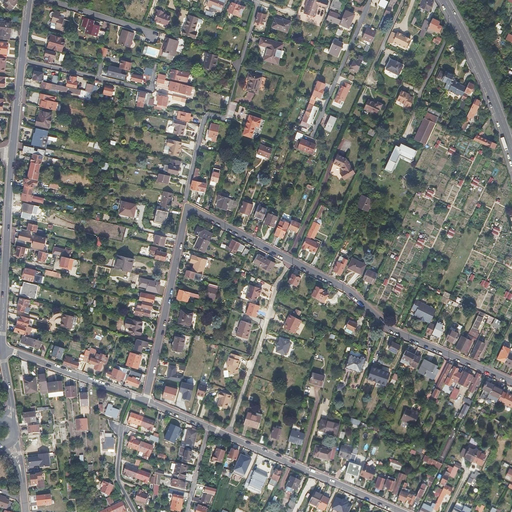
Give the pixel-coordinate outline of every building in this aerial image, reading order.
[(4,0),(6,1),(3,5),(10,11),(19,1),(17,0),(4,0)] [(209,0),(207,5),(217,9),(216,10),(221,12),(225,0),(209,0)] [(306,0),(305,3),(307,4),(305,8),(303,14),(308,15),(313,17),(316,6),(325,9),(328,1),(324,0),(319,0),(319,1),(316,0),(306,0)] [(338,0),(332,0),(331,6),(335,8),(341,11),(345,3),(338,0)] [(380,0),(378,5),(385,9),(388,2),(383,0),(380,0)] [(422,0),(419,6),(429,11),(433,2),(429,0),(422,0)] [(238,5),(232,3),(229,12),(241,17),(244,8),(238,5)] [(156,13),(158,14),(155,21),(168,26),(172,17),(164,14),(164,13),(161,11),(158,10),(156,13)] [(338,14),(329,10),(326,19),(339,25),(341,21),(337,19),(338,14)] [(354,14),(345,11),(341,21),(339,25),(348,28),(351,21),(354,14)] [(50,17),(52,18),(51,22),(56,24),(55,28),(61,29),(61,27),(67,29),(70,20),(58,17),(59,13),(54,12),(52,12),(50,13),(50,14),(50,16),(50,17)] [(262,13),(258,12),(255,21),(263,24),(266,15),(262,13)] [(187,25),(186,25),(183,34),(196,39),(198,32),(196,31),(200,18),(195,17),(191,15),(187,25)] [(84,18),(82,26),(87,28),(86,33),(96,36),(96,35),(104,38),(106,30),(100,28),(100,27),(101,27),(102,23),(93,20),(84,18)] [(279,20),(275,19),(272,27),(287,32),(290,22),(283,20),(282,21),(279,20)] [(432,19),(430,23),(425,32),(430,34),(434,33),(437,35),(438,32),(441,26),(438,25),(439,22),(432,19)] [(11,22),(0,20),(0,31),(0,32),(0,35),(8,36),(10,29),(11,22)] [(430,23),(425,21),(421,29),(423,30),(420,37),(423,38),(425,32),(430,23)] [(376,31),(367,28),(365,33),(362,39),(371,42),(376,31)] [(127,31),(123,30),(119,44),(129,47),(133,33),(127,31)] [(392,32),(387,42),(392,43),(392,42),(405,48),(410,39),(405,37),(404,38),(401,36),(401,34),(397,32),(396,34),(392,32)] [(63,37),(51,34),(50,41),(48,47),(62,50),(63,46),(64,47),(65,43),(62,42),(63,37)] [(339,35),(335,34),(329,49),(328,52),(337,56),(339,49),(342,43),(336,41),(339,35)] [(435,39),(433,38),(432,41),(439,45),(441,39),(436,36),(435,39)] [(162,56),(167,57),(166,59),(172,61),(177,41),(165,37),(164,40),(163,43),(166,43),(162,56)] [(259,46),(267,48),(264,61),(277,64),(282,44),(261,39),(260,42),(259,46)] [(7,43),(0,42),(0,57),(6,58),(6,54),(8,54),(8,51),(8,49),(7,48),(7,43)] [(101,47),(100,46),(98,54),(101,55),(103,55),(106,56),(106,55),(108,49),(103,47),(101,47)] [(45,54),(47,55),(45,60),(51,62),(53,57),(54,57),(56,52),(46,50),(46,52),(45,54)] [(218,56),(205,53),(204,59),(205,59),(203,68),(214,71),(216,64),(218,56)] [(358,58),(354,57),(351,63),(348,69),(357,73),(363,57),(359,55),(358,58)] [(393,62),(389,60),(385,69),(398,75),(402,66),(398,64),(399,63),(394,61),(393,62)] [(132,63),(122,61),(121,65),(120,68),(127,70),(130,71),(132,63)] [(122,69),(110,66),(108,75),(114,76),(125,79),(126,75),(121,74),(122,69)] [(153,69),(147,68),(145,75),(147,76),(151,77),(153,69)] [(171,72),(171,74),(172,74),(171,78),(187,82),(189,73),(172,69),(171,72)] [(43,73),(35,71),(34,75),(33,80),(42,82),(43,82),(44,78),(42,77),(43,73)] [(445,73),(440,71),(437,78),(446,83),(444,88),(448,90),(448,91),(457,95),(458,94),(462,96),(466,88),(459,85),(459,83),(453,80),(454,77),(452,76),(452,75),(445,72),(445,73)] [(136,75),(133,75),(132,80),(137,81),(142,83),(144,75),(136,73),(136,75)] [(247,80),(249,81),(248,86),(246,91),(257,95),(259,88),(262,78),(249,74),(247,80)] [(70,81),(68,80),(67,85),(76,87),(77,83),(75,82),(76,77),(74,77),(71,76),(70,81)] [(192,87),(171,81),(170,85),(169,90),(177,91),(177,87),(191,91),(192,87)] [(326,84),(317,81),(308,103),(312,105),(315,99),(314,98),(314,96),(320,98),(323,91),(326,84)] [(472,83),(469,81),(466,88),(462,96),(461,98),(466,100),(468,96),(470,91),(472,92),(473,89),(471,88),(473,85),(472,84),(472,83)] [(51,86),(54,87),(53,88),(67,91),(67,87),(57,85),(53,84),(43,82),(42,82),(41,84),(41,87),(51,89),(51,86)] [(344,101),(351,85),(344,82),(342,86),(341,85),(334,102),(339,104),(341,100),(344,101)] [(94,86),(87,84),(85,91),(92,93),(93,87),(94,86)] [(109,87),(105,86),(103,94),(112,96),(114,88),(109,87)] [(409,94),(401,90),(396,100),(404,104),(404,107),(411,108),(413,97),(409,95),(409,94)] [(147,95),(140,93),(139,100),(137,106),(143,108),(144,106),(154,108),(155,106),(154,106),(149,105),(151,99),(152,94),(148,93),(147,95)] [(40,98),(41,99),(41,102),(40,106),(55,110),(57,102),(55,102),(56,97),(41,94),(40,98)] [(157,100),(158,101),(157,106),(166,108),(169,98),(158,95),(157,98),(157,100)] [(466,100),(461,98),(452,118),(457,120),(466,100)] [(480,101),(475,99),(463,123),(466,124),(471,113),(474,114),(480,101)] [(376,104),(367,100),(363,109),(375,115),(378,109),(379,110),(382,105),(376,102),(376,104)] [(312,105),(308,103),(298,128),(305,131),(307,127),(309,128),(312,123),(314,116),(318,107),(312,105)] [(429,108),(427,113),(438,118),(440,113),(429,108)] [(39,117),(38,117),(37,121),(36,125),(49,128),(52,113),(41,111),(39,117)] [(191,114),(179,111),(177,119),(189,121),(189,119),(192,119),(192,118),(190,117),(191,114)] [(438,118),(427,113),(414,139),(425,144),(435,123),(438,118)] [(261,119),(249,115),(246,126),(243,135),(251,137),(255,126),(258,127),(261,119)] [(336,119),(330,117),(328,123),(325,129),(331,131),(336,119)] [(182,136),(183,132),(184,132),(185,129),(186,122),(174,120),(172,127),(174,127),(173,134),(182,136)] [(466,124),(463,123),(460,129),(466,132),(470,125),(466,124)] [(219,126),(211,124),(209,130),(207,136),(216,139),(219,126)] [(35,133),(34,133),(34,135),(33,137),(34,137),(33,145),(46,148),(49,136),(47,136),(47,135),(48,131),(36,128),(35,133)] [(480,129),(473,139),(494,148),(496,143),(480,136),(484,131),(480,129)] [(296,140),(299,142),(301,139),(302,134),(297,132),(294,139),(296,140)] [(308,141),(301,139),(299,142),(297,148),(311,154),(315,144),(308,141)] [(178,156),(179,152),(180,152),(181,149),(181,147),(180,147),(181,142),(171,140),(171,141),(168,140),(166,145),(169,146),(168,154),(178,156)] [(109,145),(97,142),(95,148),(107,151),(109,145)] [(399,147),(395,146),(384,169),(387,171),(391,173),(399,156),(411,161),(416,151),(400,144),(399,147)] [(34,148),(27,146),(24,145),(23,148),(23,151),(34,153),(43,156),(45,156),(46,150),(38,149),(37,151),(34,150),(34,148)] [(266,147),(260,145),(257,153),(262,155),(262,154),(266,156),(265,156),(269,158),(272,149),(266,147)] [(33,157),(25,156),(25,158),(24,160),(32,162),(40,163),(41,164),(43,156),(34,153),(33,157)] [(343,171),(339,173),(341,176),(343,180),(354,173),(345,158),(336,155),(332,163),(341,167),(343,171)] [(40,163),(32,162),(30,170),(28,178),(37,180),(39,172),(38,171),(40,163)] [(169,165),(165,164),(163,170),(168,171),(168,172),(178,174),(179,169),(180,164),(170,162),(169,165)] [(199,169),(195,168),(190,189),(199,191),(198,194),(200,194),(203,195),(206,183),(196,181),(199,169)] [(220,170),(213,169),(209,185),(211,185),(214,186),(215,182),(217,183),(220,170)] [(169,176),(159,173),(157,182),(168,184),(168,180),(169,176)] [(23,185),(25,185),(24,189),(23,193),(31,195),(33,187),(34,187),(35,184),(37,184),(38,181),(24,178),(23,181),(24,181),(23,185)] [(172,193),(164,191),(160,207),(169,209),(171,201),(172,193)] [(34,196),(23,193),(22,196),(21,199),(32,202),(34,196)] [(217,200),(218,200),(216,206),(221,208),(226,210),(226,208),(231,210),(234,201),(218,195),(217,200)] [(372,200),(361,195),(356,207),(361,209),(367,211),(372,200)] [(246,201),(244,200),(239,212),(244,213),(249,215),(253,205),(246,202),(246,201)] [(136,204),(122,201),(119,212),(128,214),(128,215),(133,217),(135,210),(136,204)] [(32,213),(34,205),(25,203),(21,217),(26,218),(28,212),(32,213)] [(266,209),(257,205),(253,216),(258,218),(262,219),(266,209)] [(319,218),(324,206),(321,205),(316,216),(319,218)] [(160,207),(157,206),(154,221),(165,224),(167,216),(169,209),(160,207)] [(277,217),(268,213),(264,224),(268,226),(272,228),(277,217)] [(300,224),(291,220),(288,227),(288,228),(292,230),(296,232),(300,224)] [(279,221),(273,234),(277,236),(282,238),(287,224),(279,221)] [(320,225),(313,221),(306,235),(308,236),(313,239),(320,225)] [(38,225),(29,223),(28,227),(28,230),(43,234),(43,230),(37,229),(38,225)] [(204,231),(196,227),(193,234),(198,237),(208,241),(211,234),(204,231)] [(20,235),(19,239),(29,241),(31,234),(21,232),(20,235)] [(46,238),(35,235),(32,246),(43,249),(46,238)] [(166,237),(156,235),(154,244),(164,247),(165,242),(166,237)] [(208,241),(198,237),(195,242),(193,247),(203,252),(208,241)] [(306,239),(305,238),(300,248),(302,249),(305,250),(306,247),(315,252),(318,245),(306,239)] [(236,242),(232,240),(227,250),(234,254),(239,244),(236,242)] [(28,249),(18,246),(17,250),(16,255),(17,255),(16,257),(19,258),(20,256),(22,256),(23,255),(27,256),(28,249)] [(151,247),(149,254),(156,256),(155,259),(165,261),(166,257),(167,253),(157,251),(157,249),(151,247)] [(47,253),(39,251),(37,260),(41,261),(45,262),(47,253)] [(78,255),(63,251),(62,256),(74,259),(77,260),(78,255)] [(258,254),(258,256),(253,264),(269,272),(275,262),(270,260),(258,254)] [(133,259),(118,255),(115,269),(130,273),(132,266),(133,259)] [(74,259),(62,256),(60,266),(63,266),(67,267),(67,266),(72,267),(74,259)] [(206,260),(191,256),(190,259),(189,263),(194,264),(195,264),(194,266),(193,266),(191,272),(202,275),(206,260)] [(347,260),(339,257),(333,271),(335,272),(337,273),(337,274),(340,275),(344,265),(345,266),(347,260)] [(365,265),(352,258),(347,268),(354,271),(360,275),(365,265)] [(41,271),(25,267),(24,273),(22,278),(41,283),(43,275),(40,275),(41,271)] [(378,275),(367,269),(362,279),(365,280),(367,281),(368,279),(374,282),(378,275)] [(433,272),(426,269),(424,274),(422,273),(421,275),(425,277),(430,279),(433,272)] [(187,272),(186,272),(185,274),(185,277),(194,280),(195,275),(197,275),(197,274),(191,272),(188,271),(187,272)] [(291,276),(288,275),(285,280),(288,282),(295,286),(300,278),(296,276),(292,274),(291,276)] [(141,278),(139,286),(147,288),(146,290),(157,293),(159,288),(160,283),(141,278)] [(38,285),(23,282),(22,288),(20,295),(35,298),(38,285)] [(217,286),(208,284),(207,290),(205,296),(214,299),(217,286)] [(259,297),(260,294),(260,292),(261,289),(249,285),(245,298),(255,301),(257,296),(259,297)] [(319,289),(316,287),(311,295),(318,299),(318,300),(323,303),(327,295),(322,292),(323,291),(319,289)] [(199,299),(200,297),(201,293),(191,291),(190,294),(179,291),(178,294),(177,299),(188,302),(190,296),(199,299)] [(154,296),(146,294),(144,302),(152,304),(153,300),(154,296)] [(31,300),(20,298),(18,304),(17,310),(26,313),(27,308),(29,309),(31,300)] [(435,309),(421,302),(415,299),(411,308),(416,311),(414,315),(422,319),(429,323),(435,309)] [(447,299),(446,302),(456,307),(458,304),(447,299)] [(141,305),(138,304),(137,308),(136,308),(135,315),(141,316),(142,314),(148,316),(150,308),(151,309),(152,306),(152,304),(144,302),(142,302),(141,305)] [(190,326),(193,312),(181,310),(180,314),(178,324),(190,326)] [(479,334),(476,332),(480,323),(484,314),(480,312),(472,331),(470,330),(468,334),(476,339),(479,334)] [(74,316),(63,313),(62,319),(60,325),(71,328),(74,316)] [(300,320),(296,319),(288,315),(286,318),(285,321),(286,322),(283,328),(294,333),(300,320)] [(21,319),(18,318),(18,320),(17,322),(27,326),(30,318),(22,316),(21,319)] [(502,322),(495,319),(492,325),(499,328),(502,322)] [(143,324),(130,320),(128,328),(132,329),(131,334),(141,337),(142,334),(143,330),(142,330),(143,324)] [(249,335),(249,333),(250,330),(249,330),(251,324),(241,321),(237,336),(247,339),(249,335)] [(353,323),(348,321),(345,328),(354,332),(358,325),(353,323)] [(437,321),(435,326),(430,335),(434,337),(438,339),(442,329),(440,328),(443,323),(437,321)] [(32,328),(17,323),(16,327),(14,331),(24,334),(23,335),(34,339),(34,337),(29,336),(32,328)] [(435,326),(429,323),(425,332),(428,334),(430,335),(435,326)] [(458,334),(449,330),(445,339),(449,341),(454,343),(458,334)] [(34,339),(23,335),(21,342),(30,345),(39,348),(42,341),(34,339)] [(184,339),(175,337),(173,344),(172,351),(181,353),(184,339)] [(462,340),(460,339),(455,347),(460,350),(465,352),(470,341),(463,337),(462,340)] [(275,351),(285,354),(286,354),(286,353),(288,352),(290,345),(289,343),(290,341),(280,338),(278,342),(276,346),(277,346),(275,351)] [(148,342),(137,339),(134,350),(141,352),(142,347),(146,348),(147,345),(148,342)] [(484,344),(477,340),(470,356),(473,357),(477,359),(484,344)] [(396,344),(392,342),(388,349),(396,353),(400,346),(396,344)] [(64,348),(55,346),(51,355),(56,357),(60,359),(64,348)] [(510,350),(503,346),(497,359),(501,360),(504,362),(508,353),(510,350)] [(91,348),(88,356),(86,362),(89,363),(89,362),(95,365),(94,368),(97,369),(99,370),(102,362),(106,364),(108,358),(104,357),(105,356),(104,355),(102,354),(100,355),(96,353),(96,352),(95,350),(91,348)] [(410,353),(406,351),(402,358),(410,362),(414,355),(414,354),(410,353)] [(142,356),(131,353),(127,366),(138,369),(140,363),(142,356)] [(228,357),(226,364),(226,370),(228,370),(228,374),(238,373),(237,370),(237,365),(238,360),(239,356),(230,353),(229,357),(228,357)] [(315,362),(322,363),(323,355),(317,353),(315,362)] [(511,355),(508,353),(504,362),(503,364),(508,366),(511,368),(511,366),(511,355)] [(345,367),(354,370),(361,373),(366,358),(363,357),(361,356),(360,358),(350,355),(345,367)] [(417,356),(414,355),(410,362),(409,365),(415,367),(420,358),(417,356)] [(64,359),(63,363),(70,366),(77,368),(78,363),(70,361),(71,358),(65,356),(64,359)] [(419,367),(421,368),(419,371),(433,379),(438,368),(436,367),(437,365),(430,362),(423,358),(419,367)] [(449,364),(447,363),(437,385),(431,396),(436,398),(440,391),(438,390),(445,377),(446,375),(445,374),(445,373),(446,374),(451,365),(449,364)] [(124,379),(126,374),(128,369),(119,366),(117,370),(114,369),(112,373),(108,372),(107,376),(110,377),(115,379),(120,381),(120,380),(123,382),(124,379)] [(176,368),(170,366),(169,371),(170,372),(170,374),(168,374),(167,379),(182,383),(183,376),(175,374),(176,368)] [(462,370),(458,368),(456,367),(453,366),(452,369),(451,368),(444,382),(449,385),(450,383),(453,382),(454,380),(457,382),(458,379),(462,370)] [(384,371),(380,370),(371,367),(367,378),(384,384),(388,373),(384,371)] [(128,376),(126,374),(124,379),(127,380),(126,383),(131,385),(137,387),(142,374),(131,370),(128,376)] [(324,376),(313,372),(310,382),(315,384),(321,386),(324,376)] [(468,374),(465,372),(460,381),(458,379),(457,382),(454,386),(457,388),(459,384),(466,387),(469,382),(471,384),(474,377),(472,376),(468,374)] [(41,374),(37,374),(40,390),(47,389),(47,384),(45,373),(41,374)] [(479,374),(477,373),(468,391),(472,393),(476,384),(478,385),(480,382),(477,381),(480,375),(479,374)] [(399,376),(395,374),(390,383),(394,385),(399,376)] [(34,377),(22,379),(24,386),(25,393),(36,391),(34,377)] [(54,383),(47,384),(47,389),(48,394),(51,393),(51,397),(56,396),(55,393),(63,392),(62,382),(54,383)] [(490,383),(486,382),(482,389),(483,390),(490,393),(493,386),(493,385),(490,383)] [(193,386),(182,383),(179,391),(184,393),(182,398),(185,399),(189,401),(193,386)] [(207,387),(200,385),(197,395),(201,396),(204,397),(207,387)] [(177,390),(165,386),(162,397),(168,399),(174,400),(177,390)] [(498,389),(493,386),(490,393),(489,394),(499,399),(502,393),(503,391),(498,389)] [(70,387),(65,388),(66,398),(76,397),(75,387),(70,387)] [(459,390),(454,388),(449,397),(454,399),(459,390)] [(490,393),(483,390),(480,398),(486,400),(487,398),(489,394),(490,393)] [(225,409),(227,403),(228,403),(230,396),(218,392),(217,397),(219,397),(216,406),(221,407),(225,409)] [(79,394),(79,398),(80,406),(89,406),(88,393),(83,394),(79,394)] [(504,394),(502,393),(499,399),(497,403),(500,404),(501,403),(511,409),(511,407),(511,396),(506,394),(505,395),(504,394)] [(499,399),(489,394),(487,398),(497,403),(499,399)] [(106,410),(108,410),(106,414),(112,417),(114,418),(116,419),(119,410),(112,408),(113,406),(108,404),(106,410)] [(469,406),(464,404),(458,417),(461,418),(463,414),(465,415),(469,406)] [(411,411),(406,409),(401,419),(413,425),(419,413),(415,412),(412,410),(411,411)] [(34,412),(24,414),(25,423),(36,421),(34,412)] [(250,414),(247,413),(244,424),(250,426),(258,428),(262,414),(255,412),(255,413),(250,412),(250,414)] [(143,417),(131,413),(127,423),(129,424),(132,425),(133,423),(140,426),(143,417)] [(156,422),(143,417),(140,426),(144,427),(148,429),(148,431),(152,432),(156,422)] [(330,422),(321,419),(318,432),(329,436),(329,433),(335,435),(338,424),(330,422)] [(39,433),(38,425),(28,426),(29,434),(39,433)] [(175,427),(171,425),(167,433),(176,437),(180,429),(175,427)] [(193,427),(192,431),(188,430),(184,429),(180,447),(186,448),(191,449),(192,445),(194,445),(198,429),(193,427)] [(281,429),(274,427),(271,437),(275,438),(278,439),(281,429)] [(304,434),(291,430),(288,440),(295,442),(301,444),(304,434)] [(453,435),(450,433),(438,459),(441,461),(452,438),(451,438),(453,435)] [(36,440),(39,440),(39,434),(28,434),(30,450),(37,449),(36,440)] [(112,434),(105,434),(105,445),(102,445),(102,450),(108,450),(108,448),(113,448),(113,445),(113,442),(114,442),(114,437),(112,437),(112,434)] [(135,437),(131,436),(129,441),(127,447),(138,450),(141,442),(134,439),(135,437)] [(147,444),(141,442),(138,450),(145,453),(145,455),(149,456),(153,447),(147,444)] [(331,449),(315,445),(313,454),(323,457),(333,460),(336,449),(331,447),(331,449)] [(353,449),(342,446),(339,456),(344,458),(350,460),(352,453),(353,449)] [(178,453),(184,455),(183,460),(190,462),(192,453),(185,451),(186,448),(180,447),(178,453)] [(212,454),(211,453),(209,459),(219,462),(223,450),(214,447),(212,454)] [(473,450),(468,448),(464,457),(468,459),(472,461),(477,450),(474,449),(473,450)] [(230,453),(229,453),(228,457),(236,460),(239,451),(235,450),(232,449),(230,453)] [(480,452),(477,450),(472,461),(476,463),(480,465),(485,456),(481,454),(480,452)] [(50,466),(48,453),(44,453),(38,454),(38,456),(28,458),(29,466),(41,465),(41,468),(50,466)] [(252,459),(240,455),(233,473),(244,478),(252,459)] [(424,455),(423,458),(423,459),(428,461),(427,462),(431,464),(433,459),(424,455)] [(403,463),(392,459),(389,466),(400,469),(403,463)] [(437,461),(433,459),(431,464),(439,468),(441,463),(437,461)] [(360,466),(349,462),(346,472),(351,474),(357,476),(360,466)] [(188,466),(178,463),(175,475),(185,478),(188,466)] [(139,469),(126,464),(124,470),(122,475),(127,476),(127,475),(135,478),(139,469)] [(370,466),(364,464),(359,475),(365,478),(372,480),(376,470),(371,468),(370,466)] [(447,471),(446,471),(440,483),(444,486),(445,485),(449,475),(452,469),(453,467),(448,465),(448,466),(449,467),(447,471)] [(151,474),(139,469),(135,478),(139,479),(143,481),(143,482),(147,484),(151,474)] [(253,491),(255,488),(261,474),(260,474),(260,473),(252,469),(245,484),(244,487),(253,491)] [(278,471),(275,469),(268,484),(275,487),(277,483),(282,472),(278,471)] [(407,475),(399,471),(397,479),(392,493),(394,493),(396,494),(401,479),(405,481),(407,475)] [(42,474),(30,475),(31,480),(31,485),(41,484),(41,488),(49,487),(48,478),(47,478),(46,472),(41,473),(42,474)] [(264,476),(261,474),(255,488),(253,491),(260,494),(267,477),(264,476)] [(386,488),(392,490),(396,479),(388,476),(387,479),(379,476),(375,486),(378,487),(383,489),(384,486),(387,487),(386,488)] [(296,479),(291,477),(286,487),(296,492),(300,481),(296,479)] [(174,479),(173,479),(171,486),(186,489),(188,483),(185,482),(174,479)] [(101,484),(103,485),(100,492),(108,495),(113,485),(108,483),(103,481),(101,484)] [(407,483),(404,482),(398,498),(401,499),(405,501),(409,490),(408,489),(407,493),(405,492),(406,488),(405,488),(407,483)] [(425,485),(422,483),(416,496),(418,497),(420,498),(425,485)] [(445,485),(444,486),(442,490),(442,491),(445,493),(449,495),(452,488),(445,485)] [(140,490),(136,489),(134,494),(132,499),(142,503),(146,495),(139,492),(140,490)] [(319,493),(314,491),(308,504),(317,508),(318,506),(323,495),(319,493)] [(442,491),(440,494),(436,503),(440,504),(443,499),(445,493),(442,491)] [(206,495),(203,494),(202,497),(202,499),(206,500),(206,501),(209,502),(212,495),(207,493),(206,495)] [(414,496),(408,493),(406,499),(408,500),(407,502),(409,503),(411,504),(414,496)] [(50,494),(37,496),(37,500),(38,505),(51,504),(50,494)] [(172,499),(173,499),(170,509),(178,511),(179,506),(181,506),(183,497),(173,494),(172,499)] [(327,497),(323,495),(318,506),(325,509),(330,499),(327,497)] [(337,495),(331,508),(341,511),(348,511),(353,502),(337,495)] [(0,506),(6,509),(7,507),(11,509),(13,502),(9,501),(9,500),(4,498),(0,496),(0,506)] [(121,501),(110,507),(112,511),(120,511),(121,511),(123,511),(126,511),(124,506),(121,501)] [(294,503),(288,501),(286,507),(292,509),(294,503)]
